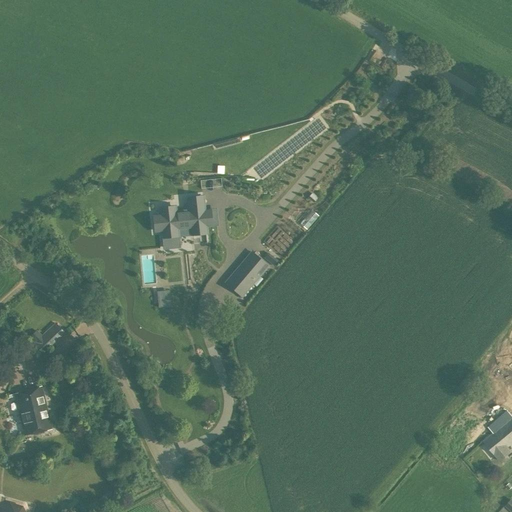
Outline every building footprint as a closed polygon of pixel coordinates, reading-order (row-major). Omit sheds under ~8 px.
[(185,230),(185,237),(200,237),(200,230),(205,230),(205,215),(200,215),(200,201),(185,201),(185,213),(171,213),(171,208),(156,208),(156,215),(149,215),(149,230),(156,230),(156,237),(171,237),(171,230),(185,230)] [(275,248),(281,239),(271,231),(264,240),(275,248)] [(143,284),(156,283),(154,249),(142,249),(143,284)] [(251,252),(225,283),(241,296),(267,266),(251,252)] [(264,258),(274,266),(278,261),(268,253),(264,258)] [(37,330),(29,337),(34,343),(33,343),(43,354),(65,333),(55,322),(42,335),(37,330)] [(486,378),(499,390),(506,382),(511,387),(511,357),(508,354),(486,378)] [(14,393),(20,415),(24,435),(52,428),(42,386),(14,393)] [(455,449),(500,400),(486,387),(440,437),(452,448),(447,453),(448,454),(454,448),(455,449)] [(489,427),(493,432),(483,441),(500,461),(511,452),(509,449),(511,446),(511,416),(507,411),(489,427)] [(0,511),(25,511),(22,505),(9,502),(0,506),(0,511)]
